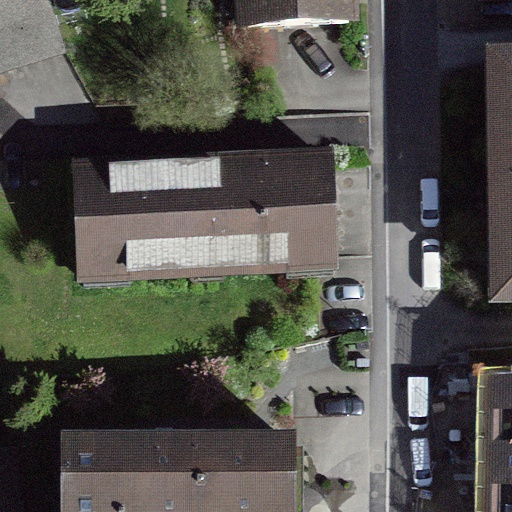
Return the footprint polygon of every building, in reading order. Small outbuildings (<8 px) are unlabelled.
[(49,0),(7,0),(0,2),(0,69),(65,50),(49,0)] [(349,0),(249,0),(252,28),(350,28),(349,0)] [(511,71),(462,73),(467,333),(511,331),(511,71)] [(331,165),(78,176),(82,269),(335,258),(331,165)] [(14,511),(11,455),(0,455),(0,511),(14,511)] [(313,511),(315,461),(67,456),(65,511),(313,511)]
